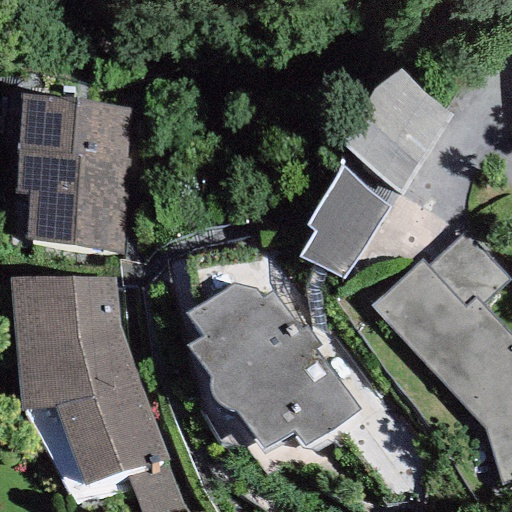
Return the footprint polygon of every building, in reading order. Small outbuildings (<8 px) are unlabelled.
[(124,171),(126,128),(17,122),(13,218),(26,219),(24,261),(123,266),(127,171),(124,171)] [(342,282),(387,211),(341,170),(305,232),(314,236),(298,260),(342,282)] [(508,291),(463,244),(426,275),(420,271),(370,319),(484,437),(503,495),(511,491),(511,349),(479,315),(508,291)] [(114,293),(8,307),(21,439),(55,435),(84,511),(108,511),(132,502),(134,511),(179,511),(120,342),(114,293)] [(231,298),(185,337),(202,360),(186,373),(211,406),(210,411),(209,417),(211,425),(214,431),(218,435),(223,438),(231,439),(234,438),(246,457),(263,482),(291,452),(303,470),(358,424),(313,363),(320,358),(305,341),(299,344),(271,305),(261,312),(253,303),(231,298)]
